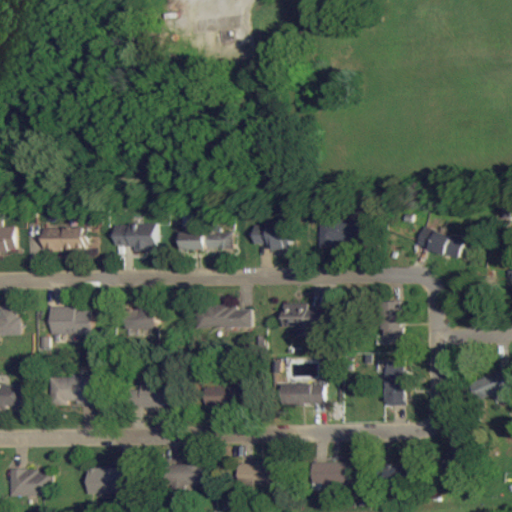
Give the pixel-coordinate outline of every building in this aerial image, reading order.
[(324,246),(367,246),(366,220),(324,221),(324,246)] [(20,226),(9,226),(9,223),(0,223),(0,250),(20,251),(20,226)] [(294,249),(294,223),(257,224),(258,244),(274,243),(274,250),(294,249)] [(138,251),(161,250),(160,224),(120,225),(121,245),(138,245),(138,251)] [(91,227),(47,226),(46,250),(95,250),(95,236),(91,236),(91,227)] [(464,239),(426,228),(421,247),(458,258),(464,239)] [(237,250),(237,232),(183,231),(183,249),(237,250)] [(407,300),(386,300),(387,344),(407,343),(407,300)] [(287,326),(328,326),(328,309),(314,309),(314,303),(286,303),(287,326)] [(54,334),(97,333),(96,311),(80,311),(80,306),(53,307),(54,334)] [(256,326),(256,306),(207,307),(207,328),(256,326)] [(131,334),(158,333),(157,309),(130,310),(131,334)] [(0,336),(23,336),(23,311),(0,310),(0,336)] [(408,360),(389,360),(390,405),(409,404),(408,360)] [(485,398),(511,387),(511,374),(509,368),(478,381),(485,398)] [(99,402),(98,376),(54,377),(55,405),(72,404),(72,402),(99,402)] [(144,381),(144,389),(133,389),(133,406),(174,407),(174,382),(144,381)] [(328,382),(285,383),(285,403),(328,402),(328,382)] [(27,384),(0,384),(0,405),(28,405),(27,384)] [(248,387),(207,386),(207,404),(247,405),(248,387)] [(281,482),(280,461),(241,462),(242,483),(281,482)] [(314,462),(315,483),(355,482),(355,461),(314,462)] [(207,463),(172,464),(172,486),(208,485),(207,463)] [(412,465),(380,466),(380,483),(389,483),(389,490),(413,489),(412,465)] [(91,468),(92,494),(132,492),(131,466),(91,468)] [(48,468),(15,468),(15,495),(47,495),(48,468)]
